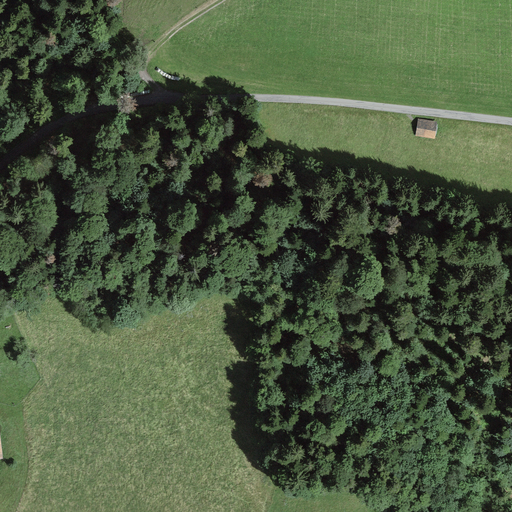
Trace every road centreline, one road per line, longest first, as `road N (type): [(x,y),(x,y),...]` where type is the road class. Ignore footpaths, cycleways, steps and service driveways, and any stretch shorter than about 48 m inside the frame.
road 1 (unclassified): [(511,121),(327,101),(169,100),(76,116),(0,167)]
road 2 (track): [(224,0),(146,56),(140,73),(153,91),(177,100)]
